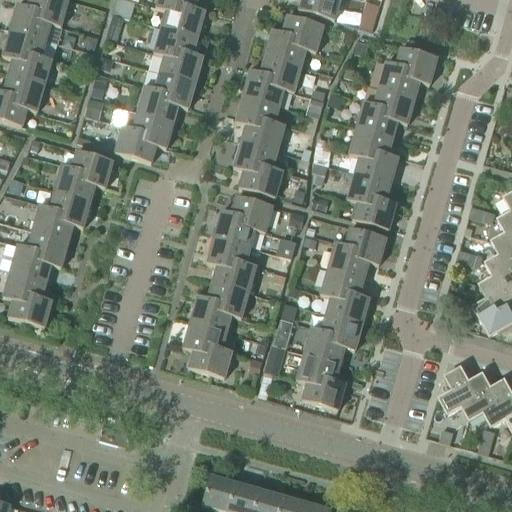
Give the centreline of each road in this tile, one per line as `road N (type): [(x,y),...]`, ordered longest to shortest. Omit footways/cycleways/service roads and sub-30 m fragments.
road 1 (residential): [(400,330),(466,96),(500,65),(511,24)]
road 2 (residential): [(109,386),(170,178)]
road 3 (tertiary): [(383,461),(190,408)]
road 4 (residential): [(383,461),(411,360),(400,330)]
road 5 (tertiary): [(511,497),(383,461)]
